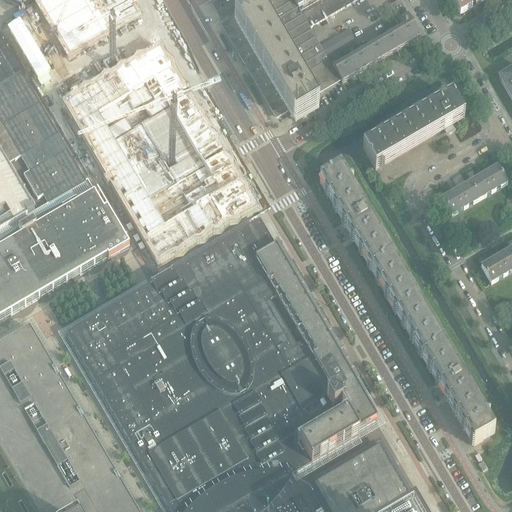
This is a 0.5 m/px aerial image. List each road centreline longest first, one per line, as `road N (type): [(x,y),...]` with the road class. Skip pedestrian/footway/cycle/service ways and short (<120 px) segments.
road 1 (unclassified): [(466,511),(259,154)]
road 2 (residential): [(505,136),(418,188),(511,363)]
road 3 (residential): [(452,44),(259,154)]
road 4 (unclassified): [(259,154),(190,29)]
